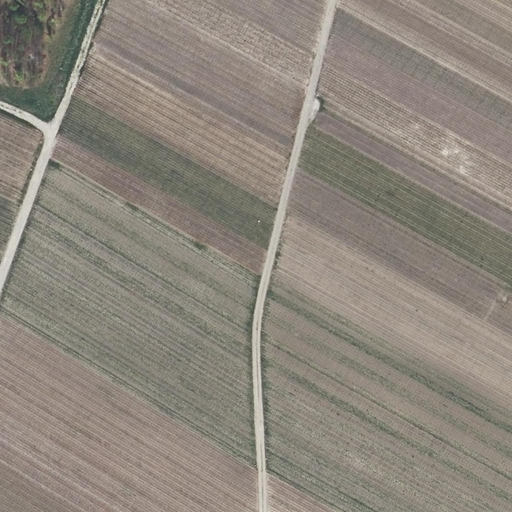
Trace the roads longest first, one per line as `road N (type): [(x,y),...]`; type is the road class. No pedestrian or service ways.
road 1 (track): [(330,0),(255,309),(257,511)]
road 2 (track): [(0,281),(53,131),(0,105)]
road 3 (track): [(53,131),(101,0)]
